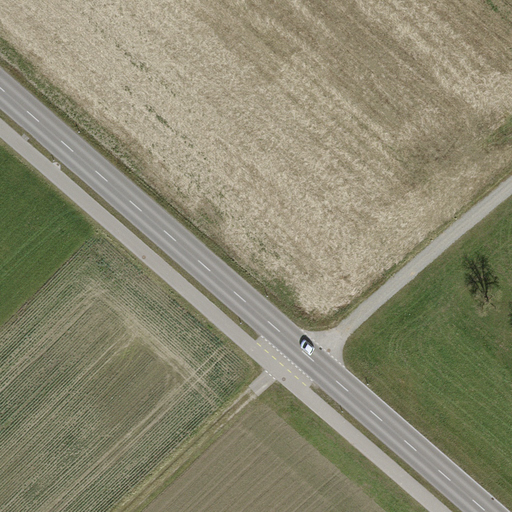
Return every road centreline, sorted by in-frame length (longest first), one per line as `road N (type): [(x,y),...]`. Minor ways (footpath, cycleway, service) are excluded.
road 1 (tertiary): [(487,511),(0,87)]
road 2 (track): [(511,187),(342,331),(277,370),(125,511)]
